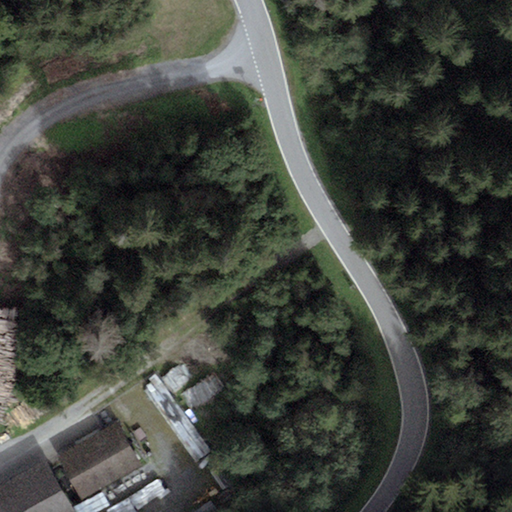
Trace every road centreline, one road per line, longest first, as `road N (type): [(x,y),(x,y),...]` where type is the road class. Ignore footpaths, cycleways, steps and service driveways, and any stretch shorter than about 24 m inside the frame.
road 1 (unclassified): [(376,511),(414,453),(413,382),(296,160),(248,0)]
road 2 (track): [(0,150),(46,101),(266,58)]
